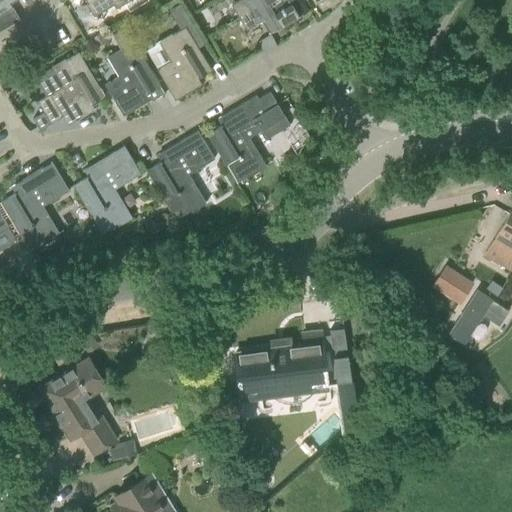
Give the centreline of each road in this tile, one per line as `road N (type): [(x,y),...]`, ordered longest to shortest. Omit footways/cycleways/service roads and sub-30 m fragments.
road 1 (residential): [(0,338),(77,296),(231,285),(272,267),(378,161)]
road 2 (residential): [(305,41),(170,122),(26,146),(0,101)]
road 3 (residential): [(378,161),(427,141),(511,139)]
